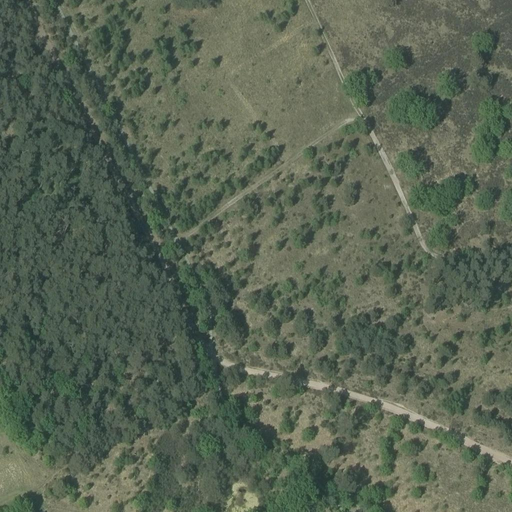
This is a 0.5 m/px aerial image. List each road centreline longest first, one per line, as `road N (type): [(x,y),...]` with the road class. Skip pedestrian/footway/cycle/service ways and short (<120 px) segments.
road 1 (track): [(20,0),(212,355)]
road 2 (track): [(511,465),(350,394),(212,355)]
road 3 (track): [(0,510),(110,433),(116,418),(146,396),(172,352),(201,345)]
